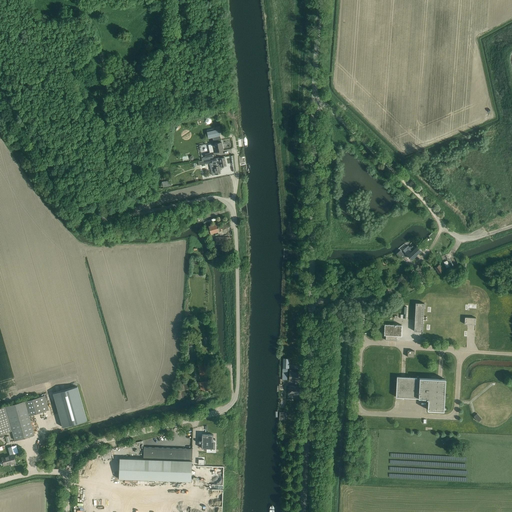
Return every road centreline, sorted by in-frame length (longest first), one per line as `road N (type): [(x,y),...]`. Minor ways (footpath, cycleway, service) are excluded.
road 1 (unclassified): [(68,473),(76,453),(96,442),(232,400),(238,383),(230,203)]
road 2 (unclassified): [(0,89),(54,177),(98,217),(201,197),(230,203)]
road 3 (unclassified): [(302,511),(310,298)]
road 4 (unclassified): [(310,298),(314,99)]
road 5 (unclassified): [(442,227),(314,99)]
road 6 (unclassified): [(310,298),(375,296),(400,280),(442,227)]
